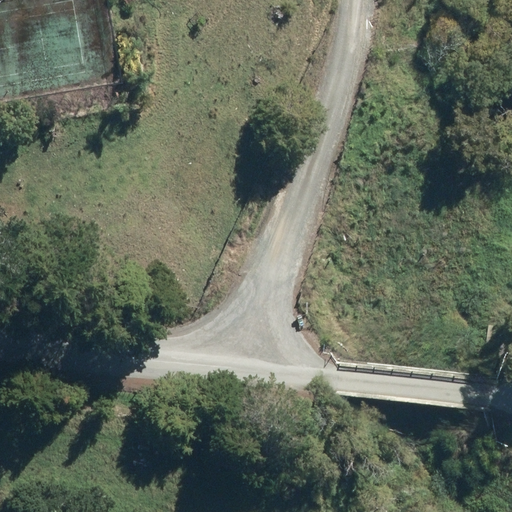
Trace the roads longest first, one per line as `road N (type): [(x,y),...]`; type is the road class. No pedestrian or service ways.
road 1 (unclassified): [(244,372),(350,46),(351,0)]
road 2 (tertiary): [(511,400),(244,372)]
road 3 (tertiary): [(244,372),(0,323)]
